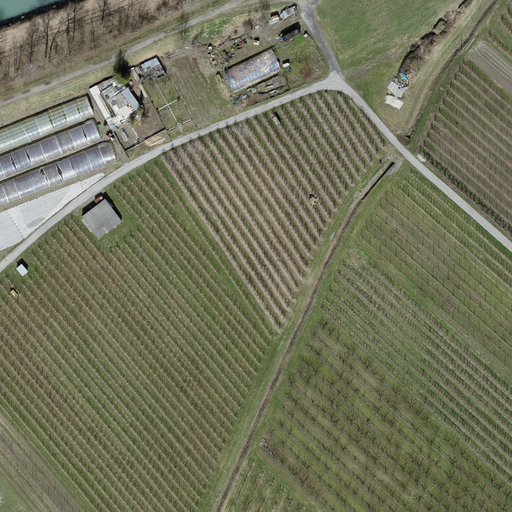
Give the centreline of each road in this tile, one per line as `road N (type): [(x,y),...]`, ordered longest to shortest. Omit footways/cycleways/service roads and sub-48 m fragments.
road 1 (unclassified): [(0,268),(130,164),(332,84),(346,88),(413,161),(511,247)]
road 2 (track): [(0,102),(239,0)]
